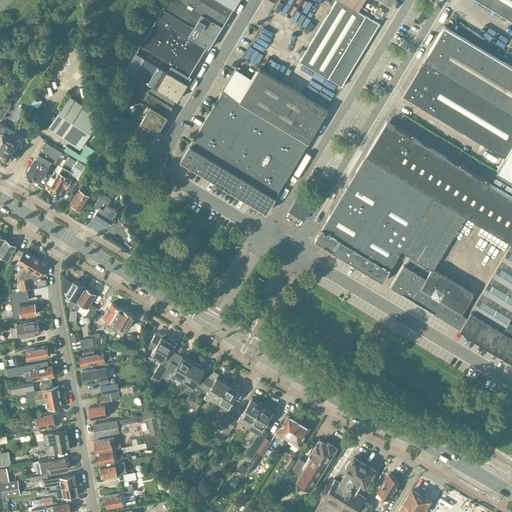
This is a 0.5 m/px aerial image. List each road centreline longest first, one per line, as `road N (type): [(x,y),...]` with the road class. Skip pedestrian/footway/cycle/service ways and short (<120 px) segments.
road 1 (unclassified): [(267,235),(160,169),(157,159),(254,0)]
road 2 (tertiary): [(511,494),(238,339)]
road 3 (unclassified): [(292,250),(443,0)]
road 4 (unclassified): [(409,0),(267,235)]
road 5 (residential): [(94,511),(54,286),(58,249)]
road 6 (unclassified): [(511,384),(292,250)]
road 7 (tertiary): [(211,323),(65,238)]
road 8 (unknown): [(381,102),(511,182)]
